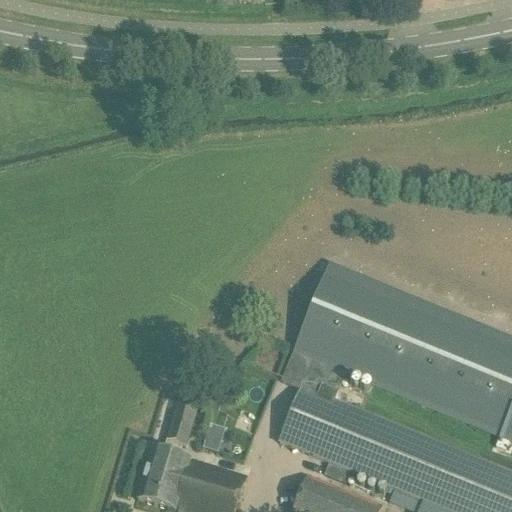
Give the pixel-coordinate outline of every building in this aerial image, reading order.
[(511,343),(331,268),(282,388),(296,393),(313,400),(316,391),(331,396),(328,405),(335,408),(346,381),(511,449),(511,343)] [(296,393),(276,448),(434,511),(511,511),(511,480),(335,408),(328,405),(331,396),(316,391),(313,400),(296,393)] [(176,406),(166,444),(187,451),(198,412),(176,406)] [(154,451),(137,503),(164,511),(235,511),(245,481),(154,451)] [(305,480),(292,511),(378,511),(380,508),(305,480)]
